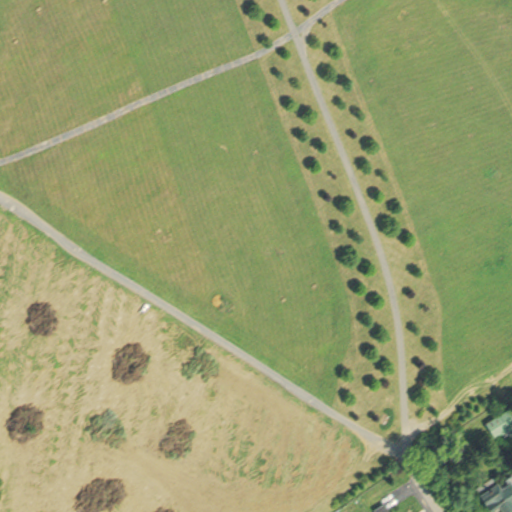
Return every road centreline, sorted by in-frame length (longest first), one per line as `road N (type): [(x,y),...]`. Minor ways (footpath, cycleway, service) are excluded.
road 1 (residential): [(437,511),(408,469),(392,298),(298,30)]
road 2 (track): [(335,0),(298,30),(0,159)]
